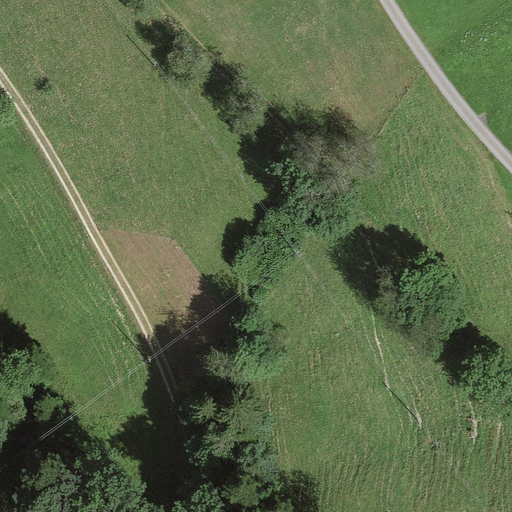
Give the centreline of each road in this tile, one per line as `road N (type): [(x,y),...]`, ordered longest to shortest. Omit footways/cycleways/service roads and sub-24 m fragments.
road 1 (track): [(0,72),(142,315),(198,463),(201,511)]
road 2 (track): [(511,164),(461,110),(384,0)]
